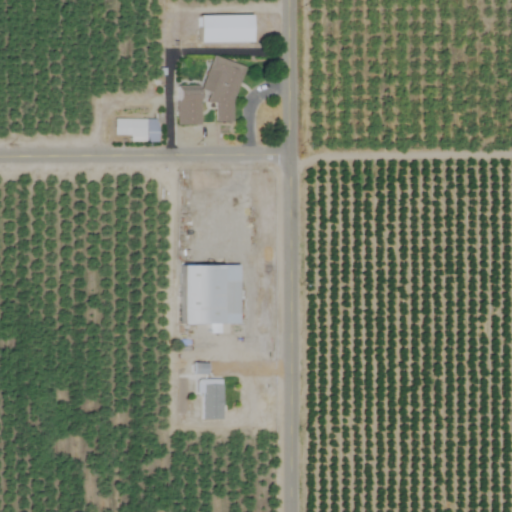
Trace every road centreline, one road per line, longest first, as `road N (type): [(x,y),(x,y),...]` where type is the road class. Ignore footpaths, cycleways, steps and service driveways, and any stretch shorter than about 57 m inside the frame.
road 1 (residential): [(292,0),(291,511)]
road 2 (residential): [(0,160),(294,158)]
